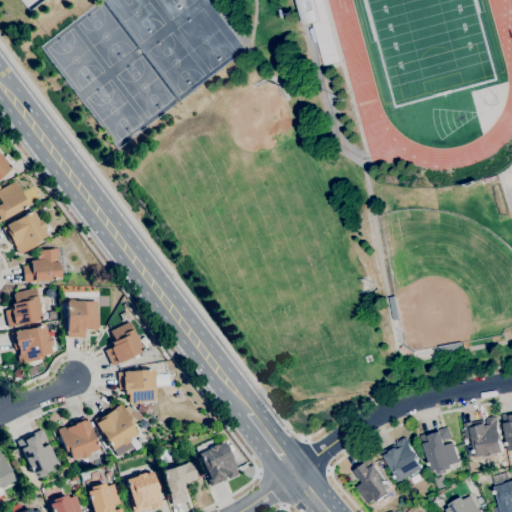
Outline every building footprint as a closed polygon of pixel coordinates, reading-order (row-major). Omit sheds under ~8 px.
[(304,25),(297,0),(313,0),(319,21),(304,25)] [(0,176),(0,154),(3,157),(6,155),(12,162),(9,165),(10,167),(0,176)] [(0,220),(0,189),(14,182),(20,193),(22,192),(25,198),(23,199),(27,205),(0,220)] [(42,212),(39,207),(44,204),(47,209),(42,212)] [(18,255),(18,254),(16,254),(13,248),(14,248),(14,247),(13,247),(10,242),(9,243),(1,228),(5,226),(4,225),(13,220),(14,221),(32,211),(37,221),(39,220),(43,228),(42,229),(45,236),(37,240),(38,243),(18,255)] [(23,283),(21,266),(29,265),(29,261),(36,260),(35,250),(40,250),(40,251),(55,249),(57,251),(58,256),(56,258),(57,263),(58,263),(59,279),(23,283)] [(7,327),(3,311),(11,309),(10,304),(14,303),(11,295),(13,294),(13,293),(34,287),(37,299),(38,302),(38,303),(39,306),(38,308),(41,319),(14,326),(14,325),(7,327)] [(47,298),(45,296),(44,292),(46,289),(50,289),(54,291),(53,295),(51,298),(47,298)] [(83,338),(66,338),(66,332),(65,332),(65,300),(72,300),(72,301),(82,301),(82,302),(95,301),(95,316),(98,316),(98,328),(96,328),(96,330),(86,330),(86,328),(83,328),(83,332),(82,332),(83,338)] [(49,320),(47,312),(53,311),(55,319),(49,320)] [(110,367),(103,351),(110,348),(109,347),(111,346),(109,343),(113,341),(113,340),(112,341),(109,336),(110,334),(109,331),(128,322),(133,330),(132,330),(134,335),(136,336),(138,339),(143,336),(146,343),(140,346),(142,351),(137,354),(139,357),(134,359),(132,356),(110,367)] [(26,364),(25,362),(17,364),(16,356),(17,356),(16,349),(13,350),(9,334),(13,333),(13,332),(24,329),(24,330),(44,325),(46,337),(48,336),(50,346),(48,346),(50,353),(41,356),(42,360),(26,364)] [(127,404),(126,395),(124,395),(123,389),(116,390),(115,371),(154,370),(154,377),(152,377),(152,378),(158,378),(158,385),(153,385),(153,401),(139,401),(140,404),(127,404)] [(115,457),(91,420),(96,417),(97,419),(120,404),(133,425),(130,426),(135,435),(129,439),(130,440),(128,442),(131,446),(115,457)] [(143,414),(136,410),(139,404),(146,408),(143,414)] [(138,421),(129,417),(132,411),(141,415),(138,421)] [(511,461),(510,462),(509,452),(502,415),(511,412),(511,461)] [(476,458),(475,456),(469,457),(467,447),(473,446),(472,438),(466,439),(463,425),(482,421),(484,426),(486,425),(485,421),(487,418),(494,416),(497,419),(504,453),(496,454),(496,456),(488,457),(488,456),(476,458)] [(70,460),(66,451),(63,452),(55,430),(63,427),(63,428),(72,425),(72,424),(81,420),(81,422),(86,420),(98,449),(86,454),(87,455),(78,459),(78,457),(70,460)] [(439,476),(437,470),(434,471),(421,437),(448,427),(452,438),(443,441),(445,446),(453,443),(460,462),(452,465),(453,468),(446,471),(447,473),(439,476)] [(38,478),(35,474),(32,475),(15,441),(40,428),(46,439),(40,442),(40,444),(38,445),(40,448),(48,445),(57,462),(49,466),(50,469),(44,473),(45,475),(38,478)] [(399,483),(390,467),(389,468),(380,453),(395,445),(397,449),(399,448),(396,443),(405,438),(412,450),(414,450),(418,457),(417,457),(423,469),(417,473),(410,477),(410,476),(399,483)] [(210,487),(203,473),(205,472),(193,448),(210,439),(213,446),(221,442),(225,452),(227,451),(231,459),(230,460),(238,475),(227,480),(225,476),(223,476),(225,479),(210,487)] [(0,455),(13,481),(5,485),(5,486),(0,488),(0,455)] [(369,505),(356,488),(363,483),(360,478),(358,480),(352,472),(370,458),(392,489),(388,492),(391,496),(385,500),(384,498),(381,500),(380,499),(376,501),(376,500),(369,505)] [(170,506),(159,471),(191,462),(196,480),(180,484),(185,501),(170,506)] [(65,478),(62,472),(68,469),(72,475),(65,478)] [(82,481),(79,474),(86,471),(89,478),(82,481)] [(140,511),(131,511),(127,499),(130,498),(124,481),(135,477),(135,475),(143,472),(144,475),(151,472),(154,482),(155,482),(158,490),(156,491),(161,507),(149,511),(149,509),(140,511)] [(511,511),(495,511),(494,508),(501,506),(492,477),(506,472),(509,482),(511,480),(511,511)] [(91,511),(85,492),(89,490),(88,487),(102,483),(104,487),(113,484),(119,504),(111,506),(111,509),(112,508),(113,510),(120,508),(121,511),(91,511)] [(50,511),(48,504),(52,503),(50,499),(65,494),(66,498),(74,496),(79,511),(50,511)] [(447,511),(450,509),(448,505),(461,497),(463,500),(470,495),(480,511),(447,511)]
